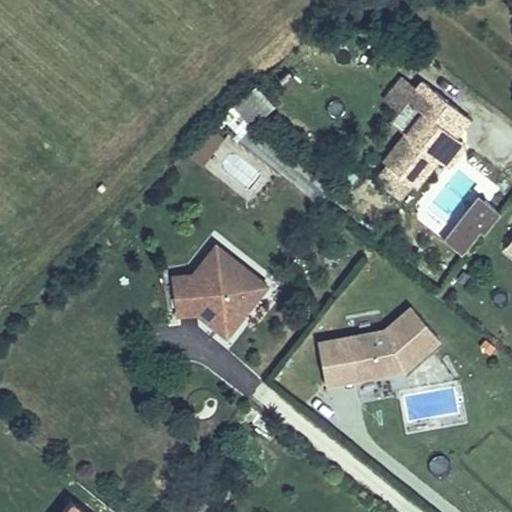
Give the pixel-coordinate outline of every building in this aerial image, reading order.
[(375,145),(379,148),(367,162),(392,183),(404,169),(407,172),(429,145),(449,122),(437,112),(454,92),(460,85),(425,55),(419,62),(406,51),(387,73),(401,85),(416,97),(398,119),(375,145)] [(234,143),(273,105),(253,85),(215,123),(234,143)] [(416,97),(401,85),(383,107),(398,119),(416,97)] [(472,95),(460,85),(437,112),(449,122),(472,95)] [(460,130),(449,122),(429,145),(440,154),(460,130)] [(208,131),(187,157),(200,167),(221,142),(208,131)] [(461,258),(498,214),(476,195),(439,239),(461,258)] [(511,214),(501,228),(511,237),(511,214)] [(230,305),(261,265),(210,224),(187,254),(168,256),(172,295),(191,293),(209,307),(230,305)] [(397,351),(433,321),(405,288),(378,312),(311,324),(316,350),(347,344),(350,360),(397,351)] [(350,360),(347,344),(316,350),(319,366),(350,360)]
